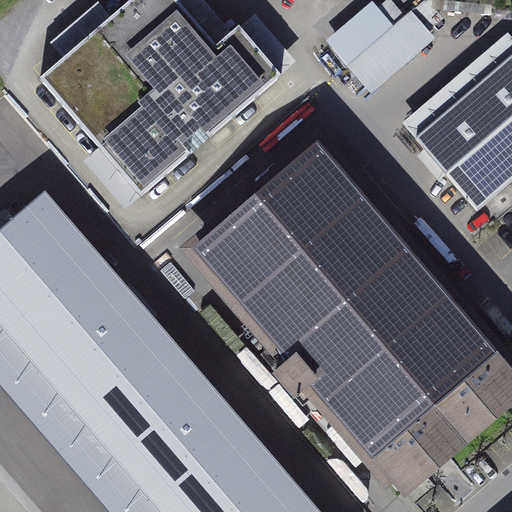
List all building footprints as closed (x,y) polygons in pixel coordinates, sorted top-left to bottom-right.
[(134,0),(42,79),(140,193),(276,76),(236,30),(215,48),(173,0),(134,0)] [(382,0),(330,46),(367,89),(428,37),(396,0),(382,0)] [(50,42),(63,58),(111,19),(98,3),(50,42)] [(511,178),(511,49),(417,135),(481,206),(511,178)] [(511,408),(511,364),(319,150),(201,256),(415,495),(511,408)] [(310,511),(51,210),(0,254),(0,317),(166,511),(310,511)]
